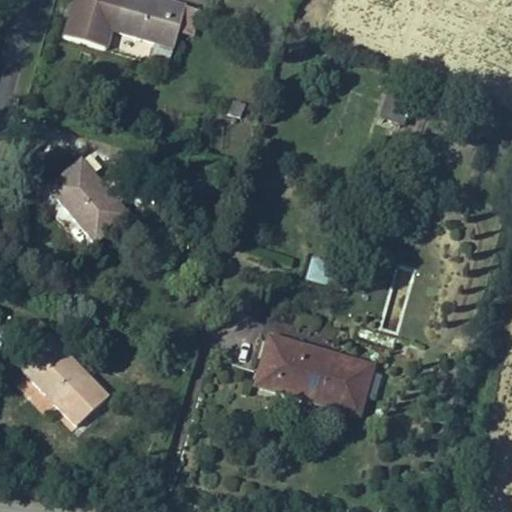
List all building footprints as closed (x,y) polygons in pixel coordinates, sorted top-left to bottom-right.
[(186,34),(193,11),(154,0),(83,0),(71,41),(109,52),(114,36),(180,55),(186,34)] [(209,15),(193,11),(186,34),(202,39),(209,15)] [(414,109),(386,102),(378,131),(406,138),(414,109)] [(133,225),(122,211),(135,201),(120,181),(106,192),(87,167),(51,195),(97,253),(133,225)] [(311,286),(349,297),(355,277),(316,266),(311,286)] [(357,343),(396,354),(399,344),(360,333),(357,343)] [(111,400),(56,340),(24,370),(79,429),(111,400)] [(275,341),(274,345),(291,350),(292,345),(275,341)] [(274,345),(271,345),(258,392),(362,421),(375,374),(291,350),(274,345)]
